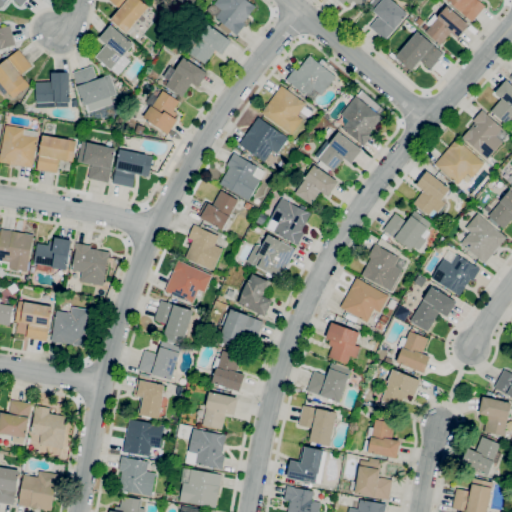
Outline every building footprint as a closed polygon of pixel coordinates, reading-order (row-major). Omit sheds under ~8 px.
[(8,0),(1,8),(0,7),(0,0),(26,0),(21,6),(14,0),(8,0)] [(126,33),(110,19),(119,9),(109,0),(139,0),(148,7),(126,33)] [(195,0),(188,9),(177,0),(195,0)] [(237,35),(231,31),(228,34),(219,26),(222,22),(215,17),(222,10),(214,4),(217,0),(247,0),(255,6),(249,14),(249,15),(243,22),(246,24),(237,35)] [(367,0),(361,8),(353,0),(350,3),(347,0),(343,4),(338,0),(367,0)] [(385,40),(370,26),(379,16),(368,7),(374,0),(392,0),(408,14),(385,40)] [(472,22),(447,0),(446,1),(445,0),(478,0),(485,6),(472,22)] [(440,45),(425,32),(431,25),(428,22),(435,13),(438,16),(447,6),(469,24),(458,38),(451,32),(440,45)] [(205,64),(189,53),(200,38),(199,37),(208,24),(231,41),(222,54),(215,50),(205,64)] [(0,48),(0,28),(10,25),(15,44),(0,48)] [(118,75),(111,69),(111,70),(95,56),(106,44),(99,39),(111,25),(133,44),(123,56),(129,61),(118,75)] [(411,71),(395,57),(399,53),(399,52),(417,31),(443,54),(438,59),(439,60),(430,70),(420,61),(411,71)] [(13,98),(10,93),(9,94),(0,82),(0,63),(19,49),(32,65),(21,74),(30,85),(13,98)] [(307,97),(286,79),(295,69),(297,71),(309,55),(336,77),(321,95),(314,89),(307,97)] [(182,97),(165,86),(169,80),(164,76),(171,65),(176,68),(184,57),(207,73),(198,86),(192,82),(182,97)] [(87,112),(85,105),(84,106),(73,72),(93,65),(97,78),(110,74),(117,94),(110,96),(113,104),(87,112)] [(52,103),(52,102),(36,102),(35,82),(52,82),(51,73),(69,72),(70,102),(52,103)] [(119,88),(114,84),(118,79),(123,84),(119,88)] [(511,117),(506,124),(491,111),(501,99),(495,93),(506,80),(511,85),(511,117)] [(292,135),(262,113),(281,85),(306,103),(305,106),(312,111),(308,117),(300,111),(298,115),(303,119),(292,135)] [(168,134),(143,117),(146,112),(142,109),(145,104),(150,107),(151,106),(146,102),(152,93),(158,97),(163,90),(179,101),(173,110),(177,113),(174,117),(178,120),(168,134)] [(363,146),(342,129),(343,127),(337,122),(342,115),(341,114),(356,96),(382,118),(370,132),(373,134),(363,146)] [(487,159),(467,141),(466,141),(462,137),(475,122),(473,120),(482,109),(486,113),(502,128),(496,135),(503,142),(487,159)] [(264,162),(239,144),(259,116),(288,138),(277,154),(272,150),(264,162)] [(32,168),(0,162),(0,156),(6,125),(25,128),(24,129),(38,131),(37,137),(38,137),(32,168)] [(328,138),(322,132),(327,127),(332,132),(328,138)] [(334,171),(318,158),(339,131),(362,150),(351,164),(344,158),(334,171)] [(57,173),(36,169),(42,135),(71,140),(76,141),(73,161),(59,159),(57,173)] [(457,184),(434,164),(457,138),(485,163),(472,178),(467,173),(457,184)] [(108,182),(88,178),(91,165),(78,162),(82,141),(116,148),(108,182)] [(133,187),(113,183),(120,149),(153,156),(149,176),(135,173),(133,187)] [(248,200),(220,183),(229,166),(227,165),(234,153),(265,172),(248,200)] [(311,205),(295,193),(314,165),(338,182),(328,196),(321,191),(311,205)] [(432,218),(413,203),(423,190),(416,185),(427,171),(450,189),(442,200),(447,204),(440,215),(436,212),(432,218)] [(222,230),(197,216),(206,202),(212,205),(221,190),(239,201),(222,230)] [(511,218),(504,229),(488,216),(510,190),(511,191),(511,218)] [(297,245),(273,232),(274,231),(267,227),(272,219),(270,218),(281,198),(307,212),(307,211),(311,213),(306,222),(306,223),(302,230),(305,232),(297,245)] [(410,251),(383,229),(395,213),(406,222),(415,210),(431,223),(426,229),(429,232),(424,239),(426,240),(418,250),(413,247),(410,251)] [(484,264),(461,243),(470,232),(465,228),(478,213),(499,232),(500,231),(506,237),(493,252),(494,252),(484,264)] [(214,270),(185,258),(193,240),(188,238),(194,224),(201,227),(200,228),(219,236),(215,245),(223,249),(214,270)] [(27,271),(10,268),(10,269),(0,267),(0,234),(1,229),(34,235),(27,271)] [(280,279),(272,275),(271,277),(266,275),(267,272),(247,261),(255,245),(261,248),(268,235),(295,249),(280,279)] [(66,270),(52,268),(53,266),(34,263),(37,243),(48,245),(49,241),(54,242),(55,237),(72,241),(66,270)] [(103,285),(80,281),(82,272),(72,270),(76,243),(90,245),(90,248),(109,251),(103,285)] [(390,292),(361,275),(371,257),(368,256),(375,244),(380,246),(380,247),(399,257),(394,266),(402,271),(390,292)] [(459,296),(431,278),(444,258),(449,251),(456,255),(457,254),(475,266),(476,266),(480,269),(473,280),(470,279),(459,296)] [(193,303),(164,291),(178,260),(212,275),(205,292),(199,290),(193,303)] [(264,317),(238,304),(242,295),(241,295),(247,282),(248,283),(253,273),(271,282),(264,297),(272,301),(264,317)] [(367,322),(340,307),(356,278),(389,296),(380,312),(374,309),(367,322)] [(12,294),(8,287),(14,283),(19,289),(12,294)] [(427,332),(410,321),(423,300),(431,286),(457,302),(447,317),(439,312),(427,332)] [(232,298),(226,295),(229,289),(235,292),(232,298)] [(183,344),(163,337),(168,324),(154,320),(160,300),(193,310),(183,344)] [(46,341),(27,338),(29,323),(15,321),(19,301),(52,307),(46,341)] [(0,303),(13,306),(10,326),(0,323),(0,303)] [(85,347),(51,341),(57,310),(71,313),(72,306),(91,310),(85,347)] [(237,349),(218,341),(231,308),(263,322),(255,341),(242,336),(237,349)] [(382,331),(375,327),(379,321),(385,325),(382,331)] [(347,363),(329,356),(334,341),(325,338),(331,322),(360,333),(355,345),(362,347),(358,358),(350,355),(347,363)] [(424,373),(396,362),(402,348),(398,347),(402,337),(407,338),(409,331),(410,331),(411,328),(415,330),(414,333),(428,338),(422,353),(431,357),(424,373)] [(171,380),(138,369),(145,349),(157,354),(162,341),(182,347),(180,353),(171,380)] [(240,392),(212,383),(217,368),(212,367),(216,357),(220,358),(223,349),(242,356),(237,372),(245,375),(240,392)] [(339,402),(307,391),(314,371),(327,375),(332,362),(336,364),(336,362),(349,367),(348,369),(351,370),(339,402)] [(399,408),(381,401),(388,383),(387,383),(388,380),(383,378),(388,367),(421,380),(414,397),(406,393),(399,408)] [(511,397),(494,387),(504,370),(511,374),(511,397)] [(159,418),(145,415),(138,414),(141,396),(134,395),(137,379),(166,385),(159,418)] [(222,429),(203,425),(207,406),(206,405),(210,391),(238,398),(234,415),(226,413),(222,429)] [(504,436),(484,432),(487,416),(479,414),(483,396),(511,403),(504,436)] [(23,444),(12,442),(13,435),(0,433),(0,411),(9,413),(11,400),(32,403),(26,438),(24,438),(23,444)] [(63,448),(39,444),(41,434),(31,433),(35,405),(50,408),(49,413),(68,416),(63,448)] [(330,446),(309,442),(312,428),(299,425),(303,405),(337,412),(330,446)] [(149,456),(123,452),(129,419),(164,424),(160,448),(151,446),(149,456)] [(396,458),(368,452),(368,451),(363,450),(365,439),(370,440),(371,438),(367,437),(369,427),(373,428),(375,420),(394,424),(391,439),(400,441),(396,458)] [(222,469),(195,463),(197,453),(189,451),(194,427),(226,435),(222,454),(225,455),(222,469)] [(488,476),(461,464),(468,447),(476,451),(482,436),(500,444),(493,461),(494,462),(488,476)] [(316,483),(287,478),(291,460),(300,462),(303,446),(305,446),(324,450),(324,451),(327,451),(320,483),(316,482),(316,483)] [(152,496),(142,494),(142,495),(118,491),(122,471),(119,470),(121,456),(127,457),(127,458),(148,461),(146,471),(156,473),(152,496)] [(389,499),(355,493),(361,459),(382,463),(379,477),(393,479),(389,499)] [(13,505),(0,502),(0,467),(19,470),(13,505)] [(216,507),(181,501),(184,482),(189,483),(191,469),(222,474),(216,507)] [(51,511),(18,505),(24,474),(38,477),(39,470),(58,474),(51,511)] [(486,511),(469,511),(452,508),(456,488),(470,491),(473,478),(493,483),(486,511)] [(318,511),(287,511),(289,501),(284,500),(286,486),(313,491),(312,501),(320,502),(318,511)] [(109,511),(110,510),(119,511),(122,496),(142,499),(140,507),(146,508),(145,511),(109,511)] [(384,511),(348,511),(350,507),(358,509),(360,499),(386,504),(384,511)]
